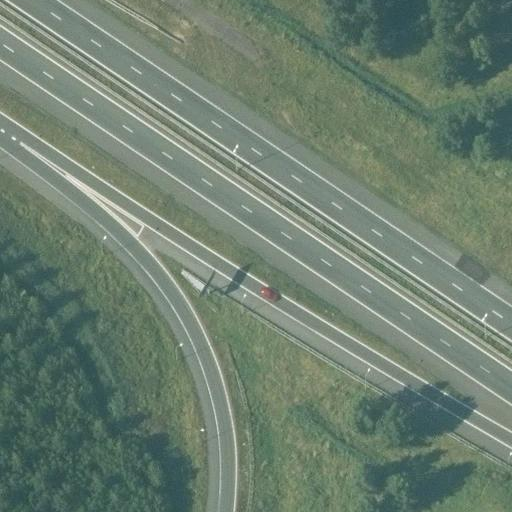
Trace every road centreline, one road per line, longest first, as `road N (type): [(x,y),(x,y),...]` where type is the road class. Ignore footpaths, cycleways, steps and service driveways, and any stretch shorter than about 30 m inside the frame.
road 1 (motorway): [(0,42),(511,388)]
road 2 (motorway): [(511,323),(31,0)]
road 3 (motorway): [(18,142),(511,442)]
road 4 (motorway): [(18,142),(114,224),(189,322),(224,423),(225,511)]
